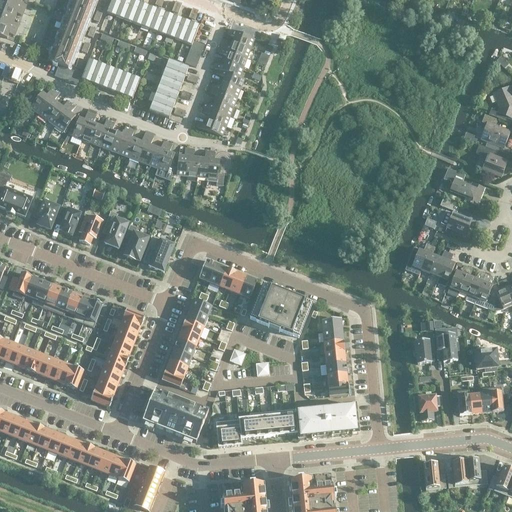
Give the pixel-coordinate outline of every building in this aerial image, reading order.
[(0,0),(0,2),(25,11),(27,6),(21,4),(22,0),(0,0)] [(74,0),(50,63),(58,66),(59,66),(65,69),(68,70),(94,0),(74,0)] [(112,0),(107,14),(116,18),(122,0),(112,0)] [(124,21),(132,1),(128,0),(122,0),(116,18),(124,21)] [(252,0),(253,0),(250,8),(254,10),(258,0),(252,0)] [(262,4),(263,4),(267,6),(269,0),(273,0),(275,1),(275,0),(258,0),(254,10),(259,12),(262,4)] [(133,24),(140,4),(132,1),(124,21),(133,24)] [(0,13),(15,19),(17,15),(22,17),(25,11),(0,2),(0,13)] [(133,24),(141,27),(149,8),(140,4),(133,24)] [(150,30),(157,11),(149,8),(141,27),(150,30)] [(150,30),(158,34),(166,14),(157,11),(150,30)] [(0,24),(17,31),(19,26),(13,24),(15,19),(0,13),(0,24)] [(158,34),(166,37),(174,17),(166,14),(158,34)] [(166,37),(175,40),(182,21),(174,17),(166,37)] [(175,40),(183,43),(191,24),(182,21),(175,40)] [(9,35),(15,37),(17,31),(0,24),(0,36),(7,40),(9,35)] [(191,24),(183,43),(192,47),(193,42),(199,27),(191,24)] [(235,38),(233,44),(251,51),(254,41),(228,31),(227,35),(235,38)] [(192,48),(203,52),(205,47),(193,42),(192,47),(192,48)] [(221,50),(247,60),(251,51),(233,44),(231,49),(223,46),(221,50)] [(189,53),(200,57),(203,52),(192,48),(189,53)] [(227,58),(225,63),(244,70),(247,60),(221,50),(219,54),(227,58)] [(264,50),(259,63),(266,66),(271,53),(264,50)] [(187,59),(198,63),(200,57),(189,53),(187,59)] [(185,64),(196,69),(198,63),(187,59),(185,64)] [(82,81),(90,84),(98,64),(89,61),(82,81)] [(189,69),(169,61),(166,70),(185,77),(189,69)] [(215,65),(214,69),(218,71),(245,81),(240,79),(244,70),(225,63),(223,68),(215,65)] [(90,84),(99,87),(106,68),(98,64),(90,84)] [(60,80),(65,69),(59,66),(55,78),(60,80)] [(99,87),(107,90),(115,71),(106,68),(99,87)] [(71,71),(68,70),(65,69),(60,80),(66,82),(71,71)] [(162,78),(182,86),(185,77),(166,70),(162,78)] [(71,84),(76,73),(71,71),(66,82),(71,84)] [(115,71),(107,90),(116,94),(123,74),(115,71)] [(223,83),(241,90),(245,81),(218,71),(217,75),(225,78),(223,83)] [(77,86),(80,80),(81,75),(76,73),(71,84),(77,86)] [(123,74),(116,94),(124,97),(131,77),(123,74)] [(124,97),(133,100),(140,81),(131,77),(124,97)] [(159,87),(179,94),(182,86),(162,78),(159,87)] [(213,86),(211,90),(237,100),(241,90),(223,83),(221,89),(213,86)] [(511,86),(511,87),(493,95),(499,109),(497,114),(511,120),(511,86)] [(156,95),(176,102),(179,94),(159,87),(156,95)] [(31,110),(39,116),(55,93),(52,90),(47,97),(42,94),(33,106),(28,103),(21,112),(26,116),(31,110)] [(237,100),(211,90),(209,94),(218,97),(216,102),(234,109),(237,100)] [(39,116),(47,122),(59,105),(54,102),(59,95),(55,93),(39,116)] [(156,95),(153,103),(172,111),(176,102),(156,95)] [(55,128),(72,105),(68,102),(63,109),(59,105),(47,122),(55,128)] [(204,109),(230,119),(234,109),(216,102),(214,108),(205,105),(204,109)] [(153,103),(149,112),(169,120),(172,111),(153,103)] [(72,105),(55,128),(64,134),(75,118),(71,115),(76,107),(72,105)] [(230,119),(204,109),(202,113),(210,116),(208,121),(226,128),(230,119)] [(72,138),(82,142),(92,115),(88,113),(84,121),(79,119),(72,138)] [(82,142),(91,145),(99,127),(93,125),(96,117),(92,115),(82,142)] [(498,121),(485,116),(482,124),(486,125),(481,139),(504,148),(509,134),(495,129),(498,121)] [(99,127),(91,145),(101,149),(111,122),(107,121),(104,129),(99,127)] [(226,128),(208,121),(206,127),(198,124),(196,128),(223,138),(226,128)] [(111,122),(101,149),(110,153),(118,134),(113,132),(115,124),(111,122)] [(110,153),(120,156),(130,129),(126,128),(123,136),(118,134),(110,153)] [(120,156),(129,160),(137,141),(132,139),(135,131),(130,129),(120,156)] [(137,141),(129,160),(139,164),(149,137),(145,135),(142,143),(137,141)] [(148,167),(156,148),(151,147),(153,138),(149,137),(139,164),(148,167)] [(156,148),(148,167),(158,171),(168,144),(164,142),(161,150),(156,148)] [(168,144),(158,171),(168,175),(171,167),(174,168),(176,158),(174,158),(175,156),(170,154),(173,146),(168,144)] [(498,153),(479,146),(476,155),(485,158),(482,165),(484,166),(481,172),(501,180),(504,173),(507,164),(496,159),(498,153)] [(177,177),(187,179),(190,150),(185,149),(184,158),(179,158),(176,158),(174,168),(178,168),(177,177)] [(190,150),(187,179),(197,180),(199,159),(194,159),(194,150),(190,150)] [(199,159),(197,180),(207,181),(210,152),(206,152),(205,160),(199,159)] [(215,152),(210,152),(207,181),(207,183),(217,184),(216,187),(223,188),(224,176),(218,175),(220,162),(214,161),(215,152)] [(28,214),(38,188),(25,183),(22,190),(9,185),(15,170),(3,165),(0,173),(0,185),(6,187),(0,202),(10,206),(9,208),(17,212),(18,210),(28,214)] [(465,177),(449,170),(445,180),(453,183),(449,193),(465,200),(464,202),(477,208),(484,190),(476,187),(475,188),(463,183),(465,177)] [(460,207),(443,200),(440,207),(457,214),(460,207)] [(39,215),(43,203),(39,202),(34,213),(39,215)] [(59,209),(44,203),(43,203),(39,215),(38,218),(41,219),(38,226),(50,231),(59,209)] [(69,210),(62,207),(57,219),(64,221),(60,232),(64,234),(72,237),(81,215),(69,210)] [(88,210),(81,228),(84,229),(81,237),(92,241),(95,234),(98,235),(105,217),(88,210)] [(472,221),(452,213),(446,211),(441,225),(447,227),(446,229),(466,236),(472,221)] [(128,226),(114,221),(112,226),(109,234),(104,246),(117,251),(128,226)] [(109,234),(112,226),(106,224),(103,231),(109,234)] [(130,228),(125,240),(131,242),(124,258),(134,262),(134,261),(139,263),(148,240),(134,235),(136,230),(130,228)] [(150,266),(150,268),(162,273),(173,246),(153,238),(143,263),(150,266)] [(421,272),(433,243),(429,241),(427,246),(426,245),(424,253),(419,251),(413,264),(409,262),(406,271),(419,276),(421,272)] [(430,276),(437,258),(432,256),(435,249),(437,245),(433,243),(421,272),(430,276)] [(439,279),(449,254),(448,254),(449,251),(446,250),(444,252),(441,260),(437,258),(430,276),(439,279)] [(439,279),(448,283),(455,265),(450,263),(453,256),(449,254),(439,279)] [(199,280),(209,284),(216,266),(206,262),(199,280)] [(209,284),(219,288),(227,270),(216,266),(209,284)] [(458,293),(468,268),(464,267),(461,274),(456,272),(449,290),(458,293)] [(458,293),(467,297),(474,279),(470,278),(473,270),(468,268),(458,293)] [(219,288),(229,292),(237,274),(227,270),(219,288)] [(32,279),(21,274),(19,280),(14,293),(25,297),(32,279)] [(229,292),(239,296),(247,278),(237,274),(229,292)] [(474,305),(486,275),(482,274),(479,281),(474,279),(467,297),(466,302),(474,305)] [(483,308),(494,312),(494,300),(494,291),(491,290),(493,287),(489,285),(490,283),(489,282),(491,277),(486,275),(474,305),(483,309),(483,308)] [(14,293),(19,280),(13,278),(8,291),(14,293)] [(250,301),(257,282),(247,278),(239,296),(250,301)] [(42,283),(32,279),(25,297),(35,301),(42,283)] [(501,283),(511,307),(511,286),(509,288),(506,281),(501,283)] [(52,287),(42,283),(35,301),(45,305),(52,287)] [(503,311),(511,307),(501,283),(497,285),(500,292),(496,294),(495,292),(494,291),(494,300),(494,312),(500,312),(503,311)] [(263,286),(250,320),(256,322),(256,323),(268,328),(269,329),(269,327),(279,331),(279,333),(280,333),(280,332),(292,337),(292,336),(299,339),(312,305),(305,302),(306,302),(270,287),(270,288),(263,286)] [(62,291),(52,287),(45,305),(55,309),(62,291)] [(72,294),(62,291),(55,309),(65,313),(72,294)] [(82,298),(72,294),(65,313),(75,317),(82,298)] [(92,302),(82,298),(75,317),(85,321),(92,302)] [(208,319),(212,308),(194,301),(189,312),(208,319)] [(103,307),(92,302),(85,321),(95,325),(103,307)] [(141,328),(145,318),(127,311),(123,321),(141,328)] [(204,329),(208,319),(189,312),(186,322),(204,329)] [(137,338),(141,328),(123,321),(119,331),(137,338)] [(321,323),(323,334),(342,332),(341,321),(321,323)] [(200,339),(204,329),(186,322),(182,332),(200,339)] [(456,353),(458,352),(458,344),(455,345),(454,335),(445,336),(445,330),(435,331),(436,338),(437,352),(442,352),(444,363),(457,362),(456,353)] [(133,348),(137,338),(119,331),(115,341),(133,348)] [(196,349),(200,339),(182,332),(178,342),(196,349)] [(323,334),(324,345),(343,343),(342,332),(323,334)] [(0,347),(0,360),(6,363),(13,345),(3,341),(0,347)] [(129,358),(133,348),(115,341),(111,351),(129,358)] [(192,359),(196,349),(178,342),(174,352),(192,359)] [(429,342),(415,343),(417,366),(431,365),(429,342)] [(324,345),(325,355),(344,353),(343,343),(324,345)] [(6,363),(16,367),(23,349),(13,345),(6,363)] [(16,367),(26,371),(33,353),(23,349),(16,367)] [(125,369),(129,358),(111,351),(107,361),(125,369)] [(234,351),(230,362),(241,367),(245,356),(234,351)] [(496,351),(474,353),(476,371),(485,370),(485,374),(496,373),(496,369),(498,369),(496,351)] [(188,369),(192,359),(174,352),(170,362),(188,369)] [(26,371),(36,375),(43,356),(33,353),(26,371)] [(325,355),(326,366),(345,364),(344,353),(325,355)] [(36,375),(46,379),(53,360),(43,356),(36,375)] [(46,379),(56,383),(63,364),(53,360),(46,379)] [(121,379),(125,369),(107,361),(103,371),(121,379)] [(184,379),(188,369),(170,362),(166,372),(184,379)] [(56,383),(66,387),(73,368),(63,364),(56,383)] [(326,366),(327,377),(347,375),(345,364),(326,366)] [(268,365),(256,366),(257,378),(269,377),(268,365)] [(66,387),(76,391),(84,373),(73,368),(66,387)] [(117,389),(121,379),(103,371),(99,381),(117,389)] [(180,390),(184,379),(166,372),(162,382),(180,390)] [(327,377),(328,388),(348,386),(347,375),(327,377)] [(99,381),(95,391),(113,399),(117,389),(99,381)] [(349,397),(348,386),(328,388),(329,399),(349,397)] [(113,399),(95,391),(91,402),(109,409),(113,399)] [(196,444),(209,412),(155,391),(142,423),(196,444)] [(502,393),(490,394),(492,414),(504,413),(502,393)] [(490,394),(480,395),(482,415),(492,414),(490,394)] [(480,395),(469,397),(471,416),(482,415),(480,395)] [(435,397),(418,399),(420,415),(421,415),(422,423),(433,422),(433,414),(437,413),(436,408),(441,408),(440,398),(435,398),(435,397)] [(469,397),(458,398),(459,417),(471,416),(469,397)] [(331,438),(359,435),(356,406),(343,407),(343,408),(343,412),(326,413),(326,409),(325,409),(325,411),(324,411),(325,413),(313,415),(313,411),(312,411),(313,415),(300,416),(300,412),(295,412),(298,441),(325,439),(326,439),(326,438),(330,438),(331,438)] [(0,433),(8,436),(15,418),(5,414),(0,426),(0,433)] [(295,416),(284,417),(286,437),(297,436),(295,416)] [(284,417),(273,418),(275,438),(286,437),(284,417)] [(18,440),(25,422),(15,418),(8,436),(18,440)] [(273,418),(261,420),(263,439),(275,438),(273,418)] [(261,420),(250,421),(252,440),(263,439),(261,420)] [(250,421),(238,422),(239,428),(240,441),(241,441),(252,440),(250,421)] [(28,444),(35,426),(25,422),(18,440),(28,444)] [(28,444),(38,448),(45,430),(35,426),(28,444)] [(239,428),(228,429),(230,449),(242,447),(241,441),(240,441),(239,428)] [(228,429),(216,430),(218,450),(230,449),(228,429)] [(38,448),(48,452),(55,434),(45,430),(38,448)] [(58,456),(65,438),(55,434),(48,452),(58,456)] [(68,460),(75,442),(65,438),(58,456),(68,460)] [(78,464),(85,446),(75,442),(68,460),(78,464)] [(88,468),(95,450),(85,446),(78,464),(88,468)] [(98,472),(105,454),(95,450),(88,468),(98,472)] [(108,476),(115,458),(105,454),(98,472),(108,476)] [(118,480),(125,462),(115,458),(108,476),(118,480)] [(478,461),(465,462),(468,488),(487,486),(485,473),(479,473),(478,461)] [(118,480),(129,484),(136,466),(125,462),(118,480)] [(447,477),(448,490),(468,488),(465,462),(452,463),(453,476),(447,477)] [(437,465),(424,466),(426,492),(446,490),(445,477),(438,477),(437,465)] [(149,511),(164,474),(150,468),(149,468),(148,472),(134,508),(144,511),(149,511)] [(511,481),(511,470),(503,468),(499,479),(494,492),(506,497),(511,481)] [(499,479),(493,477),(488,490),(494,492),(499,479)] [(312,480),(289,483),(291,511),(334,511),(332,485),(313,487),(312,480)] [(266,511),(264,485),(241,488),(241,495),(222,497),(223,511),(266,511)]
